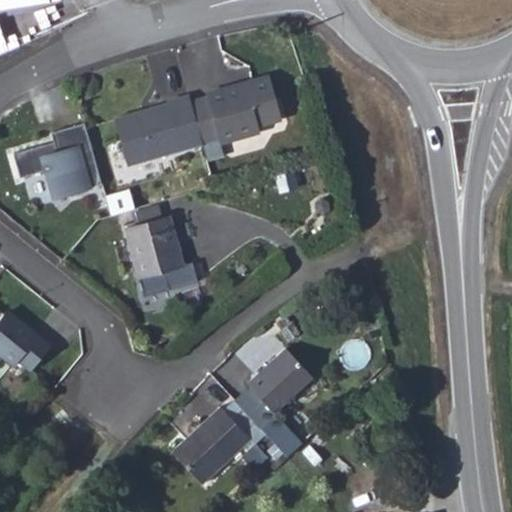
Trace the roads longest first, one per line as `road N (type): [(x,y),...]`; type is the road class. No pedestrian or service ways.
road 1 (residential): [(0,88),(146,28),(241,0)]
road 2 (secondary): [(466,279),(486,511)]
road 3 (secondary): [(466,279),(481,160),(508,59)]
road 4 (secondary): [(412,64),(442,146),(466,279)]
road 5 (residential): [(147,392),(106,330),(0,239)]
road 6 (track): [(54,511),(147,392)]
